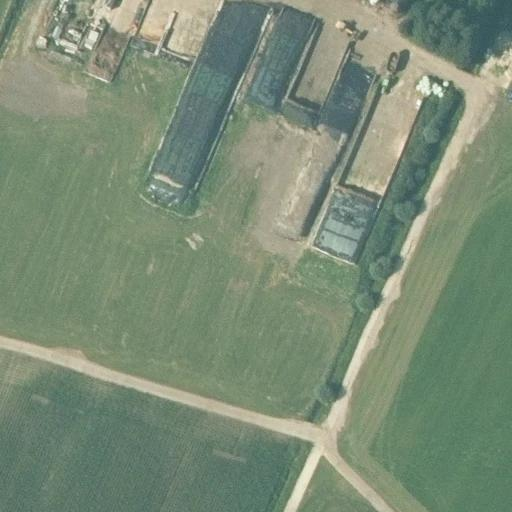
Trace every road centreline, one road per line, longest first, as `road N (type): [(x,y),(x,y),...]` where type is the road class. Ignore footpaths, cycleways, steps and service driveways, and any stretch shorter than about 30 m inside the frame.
road 1 (track): [(285,511),(487,84),(457,56),(357,0)]
road 2 (track): [(391,511),(318,436),(0,347)]
